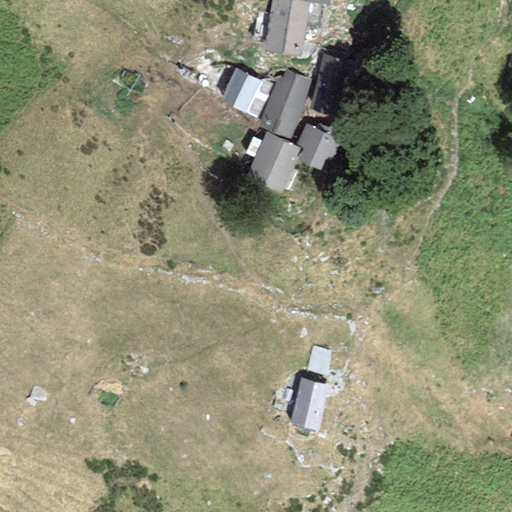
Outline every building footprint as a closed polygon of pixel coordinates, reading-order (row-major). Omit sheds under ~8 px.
[(271,0),(263,51),(301,57),(310,1),(304,0),(271,0)] [(342,59),(322,54),(310,107),(330,112),(342,59)] [(245,113),(261,82),(236,69),(219,100),(245,113)] [(277,78),(258,127),(290,139),(312,80),(285,70),(281,80),(277,78)] [(298,157),(296,160),(319,170),(334,138),(306,125),(295,146),(299,148),(296,156),(298,157)] [(245,176),(280,193),(296,160),(298,157),(296,156),(299,148),(295,146),(266,132),(245,176)] [(311,346),(306,372),(327,376),(332,350),(311,346)] [(327,385),(301,379),(289,424),(316,431),(327,385)]
